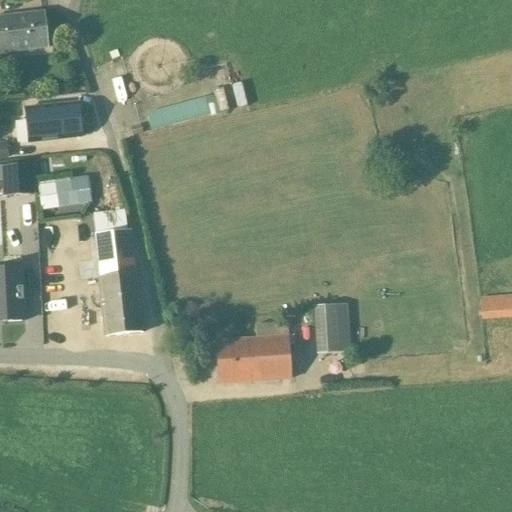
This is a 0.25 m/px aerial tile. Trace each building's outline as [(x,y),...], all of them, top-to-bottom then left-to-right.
[(0,53),(47,48),(43,13),(0,17),(0,53)] [(213,94),(147,113),(152,129),(218,110),(213,94)] [(81,137),(78,104),(27,109),(30,142),(81,137)] [(141,131),(140,124),(131,127),(132,133),(141,131)] [(0,159),(9,159),(7,142),(0,142),(0,159)] [(30,166),(0,167),(0,182),(5,182),(6,199),(32,198),(30,166)] [(52,181),(56,210),(89,205),(85,176),(52,181)] [(143,333),(132,230),(96,234),(101,277),(99,277),(106,337),(143,333)] [(25,308),(22,267),(3,268),(3,267),(0,267),(0,322),(8,322),(8,323),(22,322),(22,321),(25,321),(25,316),(26,316),(26,308),(25,308)] [(511,318),(511,295),(480,298),(482,320),(511,318)] [(316,354),(349,353),(347,305),(315,306),(316,354)] [(291,379),(287,323),(255,325),(256,339),(216,342),(219,384),(291,379)]
